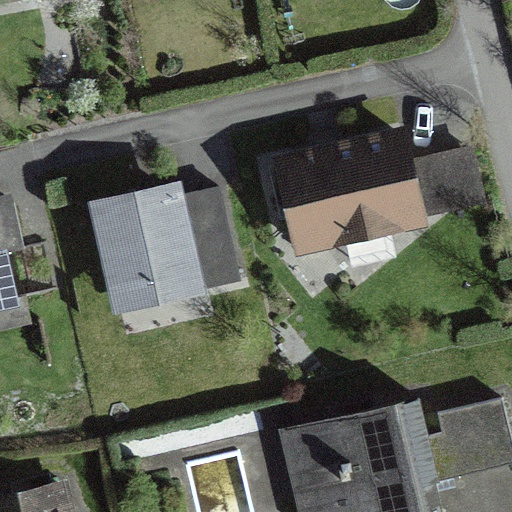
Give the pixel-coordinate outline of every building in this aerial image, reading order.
[(410,143),(290,171),(313,267),(433,238),(431,230),(417,174),(410,143)] [(473,160),(417,174),(431,230),(487,216),(473,160)] [(188,200),(101,219),(125,327),(212,308),(190,213),(188,200)] [(225,205),(190,213),(212,308),(247,299),(225,205)] [(17,207),(0,210),(0,321),(63,308),(52,256),(29,261),(17,207)] [(511,458),(501,411),(429,429),(446,498),(511,481),(511,458)] [(426,412),(289,444),(305,511),(449,511),(446,498),(429,429),(426,412)] [(72,511),(67,491),(8,507),(5,497),(0,496),(0,511),(72,511)]
